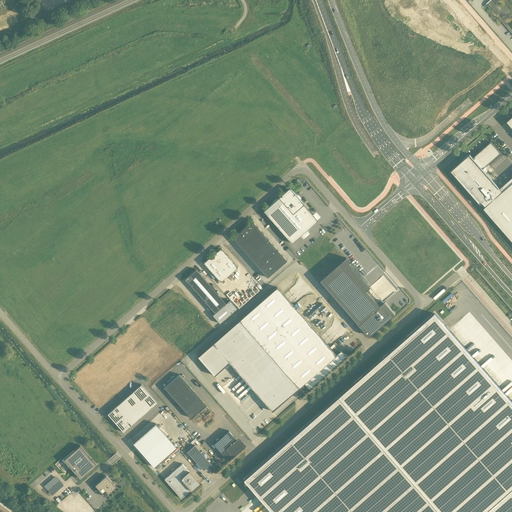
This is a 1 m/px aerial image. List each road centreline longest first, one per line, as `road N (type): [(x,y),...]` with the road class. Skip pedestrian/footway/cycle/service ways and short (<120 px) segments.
road 1 (unclassified): [(59,378),(297,167),(358,227)]
road 2 (unclassified): [(186,511),(423,303)]
road 3 (unknown): [(262,80),(0,203)]
road 4 (unclassified): [(59,378),(175,511)]
road 5 (unknown): [(162,126),(210,173),(297,118)]
road 6 (tertiary): [(395,141),(330,0)]
road 7 (tertiary): [(413,180),(511,295)]
road 8 (unknown): [(92,416),(138,381),(157,397),(122,451)]
road 9 (unknown): [(222,406),(177,362),(161,381),(196,428)]
road 10 (tertiary): [(511,277),(422,171)]
